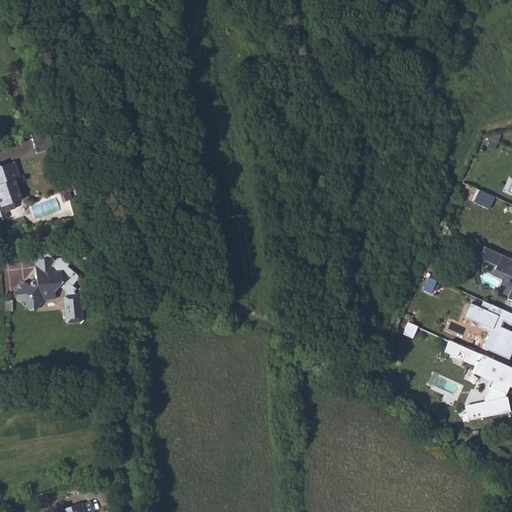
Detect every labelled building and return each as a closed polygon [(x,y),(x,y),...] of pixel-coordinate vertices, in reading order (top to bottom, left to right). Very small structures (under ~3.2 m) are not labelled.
[(30,140),(40,136),(38,130),(28,133),(30,140)] [(30,140),(32,145),(42,141),(40,136),(30,140)] [(497,142),(490,139),(487,146),(494,149),(497,142)] [(0,218),(6,217),(4,211),(12,208),(11,204),(20,201),(13,180),(18,179),(12,162),(0,166),(0,218)] [(511,258),(476,242),(473,247),(481,251),(479,256),(496,264),(495,267),(511,274),(511,289),(508,299),(511,300),(511,258)] [(44,273),(52,272),(50,258),(34,259),(35,273),(44,273)] [(60,282),(58,272),(52,272),(46,278),(45,277),(44,273),(35,273),(36,279),(32,279),(27,284),(22,280),(13,291),(13,296),(27,310),(33,309),(40,300),(52,299),(51,291),(57,285),(60,282)] [(434,278),(426,275),(421,287),(429,290),(434,278)] [(72,292),(75,289),(66,281),(63,285),(72,292)] [(64,291),(65,296),(61,300),(63,326),(67,330),(76,329),(79,325),(77,297),(74,294),(72,294),(72,292),(63,285),(60,282),(57,285),(64,291)] [(511,317),(511,313),(480,299),(477,306),(467,301),(461,315),(478,322),(476,325),(487,330),(480,346),(506,357),(511,343),(511,331),(497,325),(500,318),(509,323),(511,317)] [(415,324),(406,320),(400,332),(410,336),(415,324)] [(511,368),(447,339),(442,350),(452,356),(454,350),(463,354),(460,359),(473,364),(471,368),(491,376),(477,409),(465,411),(466,418),(465,418),(465,419),(507,410),(504,395),(503,395),(501,392),(508,378),(510,379),(511,374),(511,368)] [(342,409),(336,422),(350,428),(355,415),(342,409)] [(358,469),(358,485),(374,486),(374,469),(358,469)] [(438,487),(426,486),(425,500),(437,501),(438,487)]
